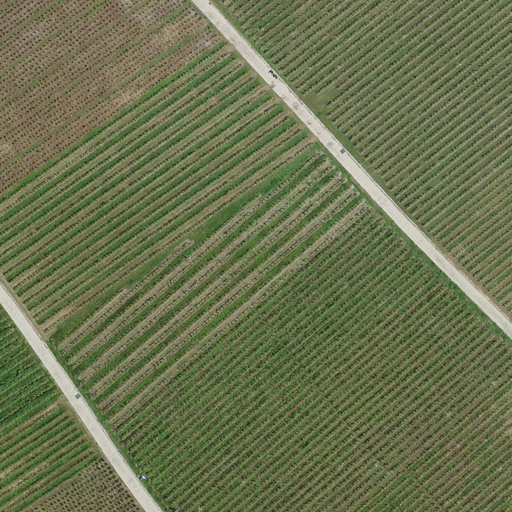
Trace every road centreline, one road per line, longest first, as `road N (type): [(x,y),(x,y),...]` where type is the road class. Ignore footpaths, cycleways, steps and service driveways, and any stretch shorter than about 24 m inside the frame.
road 1 (track): [(511,331),(201,0)]
road 2 (track): [(152,511),(0,296)]
